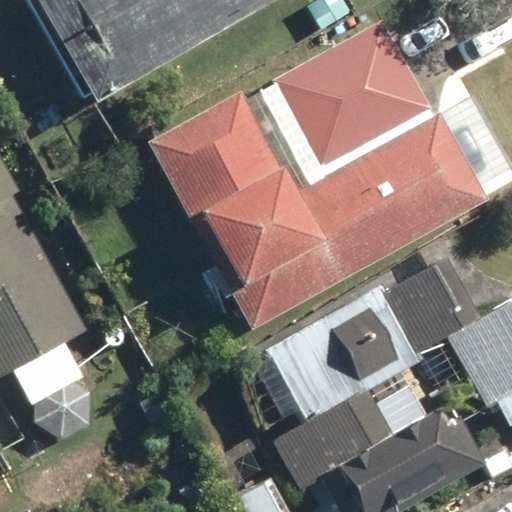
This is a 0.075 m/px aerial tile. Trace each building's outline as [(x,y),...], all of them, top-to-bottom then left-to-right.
[(17,0),(81,115),(285,0),(17,0)] [(370,17),(140,150),(207,264),(198,269),(240,340),(479,202),(370,17)] [(60,342),(80,331),(0,186),(0,374),(10,369),(33,410),(82,383),(60,342)] [(331,485),(347,511),(394,511),(466,469),(431,413),(424,418),(394,370),(475,320),(438,260),(377,298),(371,289),(261,356),(304,425),(263,450),(298,505),(331,485)] [(511,305),(442,347),(480,413),(492,406),(508,432),(511,429),(511,305)] [(288,511),(266,477),(226,503),(232,511),(288,511)]
